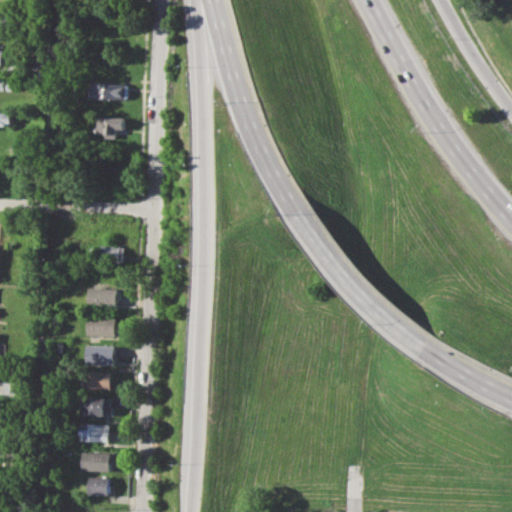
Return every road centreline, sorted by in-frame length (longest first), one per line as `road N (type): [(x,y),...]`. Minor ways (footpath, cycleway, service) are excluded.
road 1 (motorway): [(202,0),(210,217),(190,511)]
road 2 (residential): [(155,208),(144,511)]
road 3 (motorway): [(511,216),(453,145),(365,0)]
road 4 (motorway): [(214,0),(251,121),(299,214)]
road 5 (residential): [(163,0),(155,208)]
road 6 (motorway): [(299,214),(373,302),(427,346)]
road 7 (residential): [(0,202),(155,208)]
road 8 (residential): [(511,113),(442,0)]
